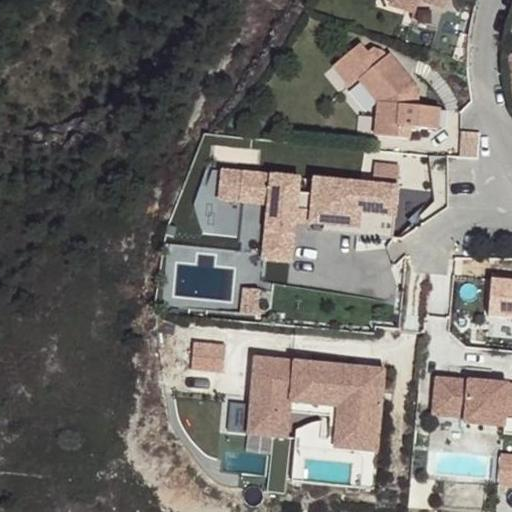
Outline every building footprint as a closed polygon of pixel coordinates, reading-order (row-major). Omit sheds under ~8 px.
[(441,0),(387,0),(385,7),(408,14),(410,6),(437,15),(441,0)] [(353,52),(328,74),(345,94),(354,86),(374,110),(371,142),(405,145),(405,134),(434,137),(435,115),(413,113),(402,113),(403,98),(410,92),(383,61),(380,63),(377,59),(365,56),(360,60),(353,52)] [(403,98),(402,113),(413,113),(414,95),(410,92),(403,98)] [(381,181),(403,183),(405,164),(383,162),(381,181)] [(301,186),(225,180),(221,208),(270,213),(266,268),(294,270),(297,230),(298,218),(313,220),(312,231),(360,236),(359,243),(394,246),(399,195),(316,188),(315,203),(299,202),(301,186)] [(312,231),(313,220),(298,218),(297,230),(312,231)] [(511,287),(491,286),(488,320),(511,323),(511,287)] [(263,296),(247,295),(245,319),(262,321),(263,296)] [(232,374),(236,346),(203,341),(199,370),(232,374)] [(387,379),(324,373),(323,384),(308,383),(309,372),(257,368),(250,444),(289,447),(290,440),(291,422),(332,425),(338,426),(348,427),(346,451),(380,454),(387,379)] [(469,389),(437,386),(434,424),(466,426),(466,431),(505,435),(506,427),(511,427),(511,392),(492,391),(469,389)] [(332,425),(291,422),(290,440),(331,443),(332,425)] [(348,427),(338,426),(335,468),(379,471),(380,460),(380,454),(346,451),(348,427)]
